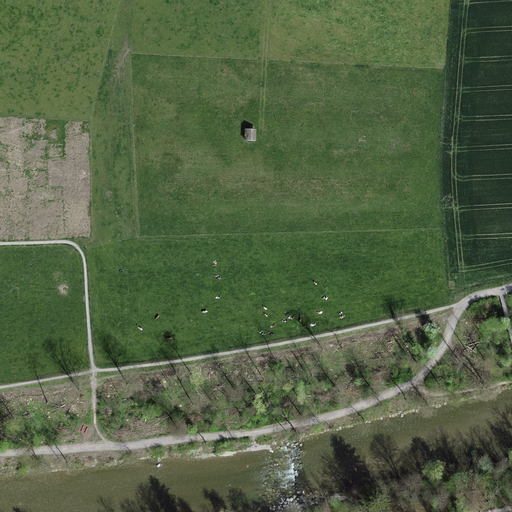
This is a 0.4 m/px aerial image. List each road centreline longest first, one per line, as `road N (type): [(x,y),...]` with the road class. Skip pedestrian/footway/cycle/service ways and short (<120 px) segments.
road 1 (track): [(0,453),(286,427),(415,383)]
road 2 (track): [(92,371),(82,253),(0,248)]
road 3 (track): [(269,0),(259,159)]
